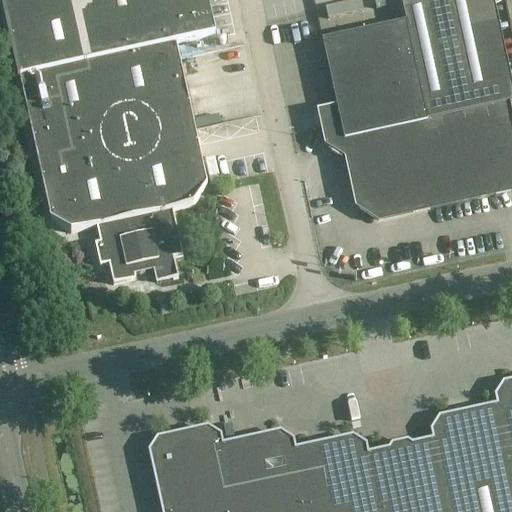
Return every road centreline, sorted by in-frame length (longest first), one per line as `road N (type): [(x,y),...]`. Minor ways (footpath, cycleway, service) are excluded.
road 1 (unclassified): [(0,386),(319,317)]
road 2 (unclassified): [(319,317),(249,0)]
road 3 (unclassified): [(319,317),(511,275)]
